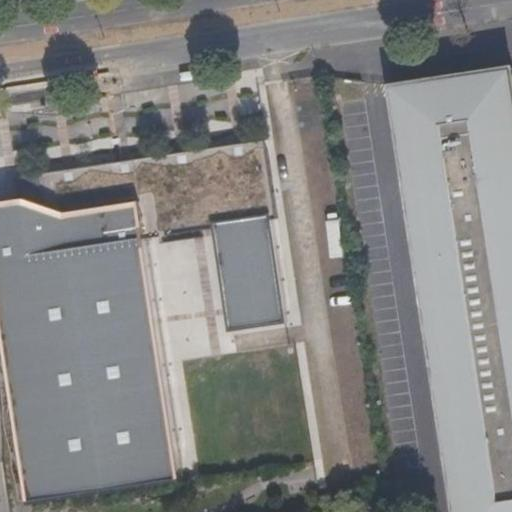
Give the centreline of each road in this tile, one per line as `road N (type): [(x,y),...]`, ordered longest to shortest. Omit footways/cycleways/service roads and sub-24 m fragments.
road 1 (tertiary): [(0,79),(511,6)]
road 2 (tertiary): [(220,0),(0,34)]
